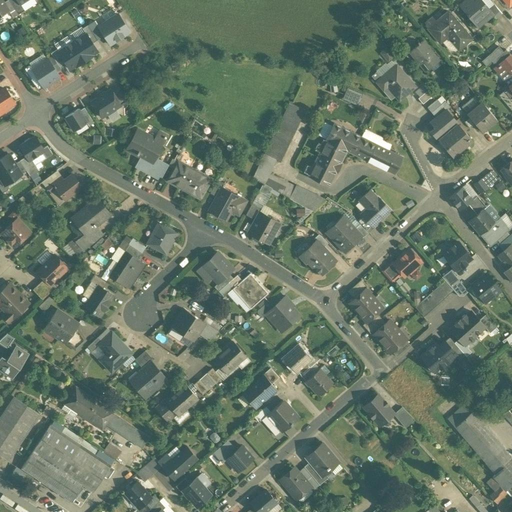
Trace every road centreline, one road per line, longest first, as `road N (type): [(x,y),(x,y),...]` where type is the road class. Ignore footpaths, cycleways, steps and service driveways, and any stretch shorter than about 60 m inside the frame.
road 1 (residential): [(222,511),(383,369),(320,302)]
road 2 (residential): [(208,229),(80,158),(36,114)]
road 3 (unknown): [(84,511),(130,459),(135,435),(75,398)]
road 4 (residential): [(439,195),(320,302)]
road 5 (residential): [(320,302),(208,229)]
road 6 (residential): [(146,44),(36,114)]
road 7 (residential): [(131,330),(208,229)]
